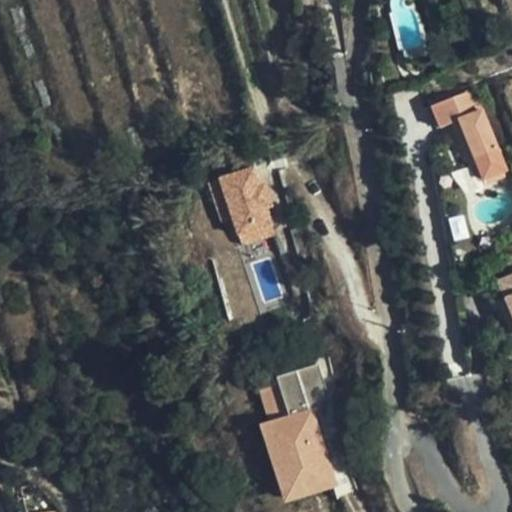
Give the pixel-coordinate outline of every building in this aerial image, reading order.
[(472,90),(462,94),(466,104),(475,100),(472,90)] [(462,94),(428,108),(437,129),(448,124),(457,145),(463,142),(472,165),(479,182),(504,172),(475,100),(466,104),(462,94)] [(463,142),(457,145),(466,167),(472,165),(463,142)] [(262,184),(256,166),(210,181),(224,222),(235,218),(244,245),(279,234),(271,207),(274,206),(267,183),(262,184)] [(511,275),(500,280),(507,298),(511,309),(511,275)] [(511,309),(507,298),(500,301),(511,327),(511,309)] [(320,374),(281,387),(293,425),(272,432),(292,493),(332,481),(326,459),(323,449),(314,422),(328,400),(320,374)] [(293,425),(281,387),(259,393),(272,432),(293,425)] [(272,432),(265,434),(290,509),(337,494),(332,481),(292,493),(272,432)]
